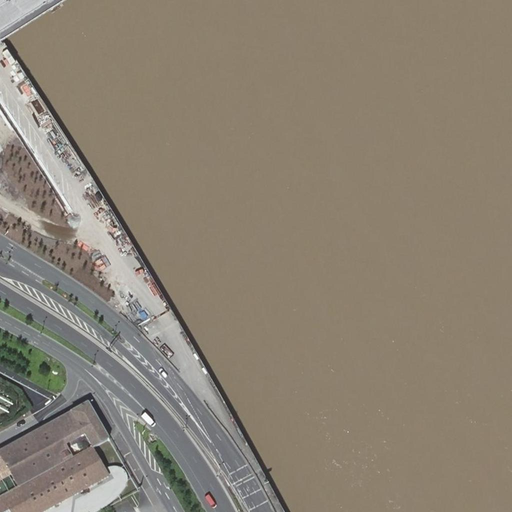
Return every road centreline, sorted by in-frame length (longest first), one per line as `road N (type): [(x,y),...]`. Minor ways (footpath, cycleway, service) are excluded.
road 1 (primary): [(266,511),(203,415),(132,334),(0,241)]
road 2 (primary): [(265,511),(120,347),(0,263)]
road 3 (primary): [(0,290),(138,389),(211,492)]
road 4 (primary): [(66,355),(141,413),(211,492)]
road 5 (tertiary): [(66,355),(111,405),(155,483)]
road 6 (residential): [(66,355),(70,393),(0,443)]
